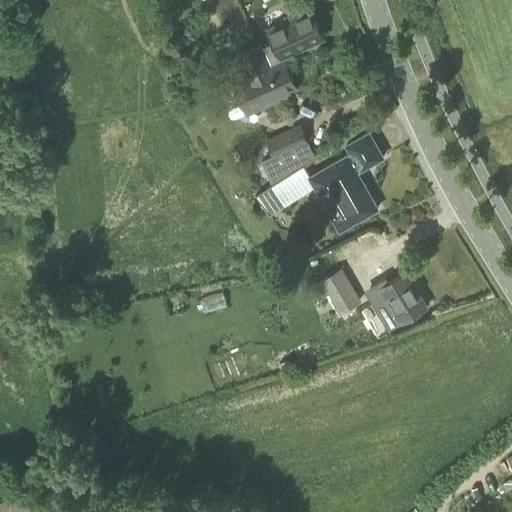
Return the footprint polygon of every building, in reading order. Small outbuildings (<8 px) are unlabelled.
[(265,69),(285,60),(283,56),(324,37),(311,8),(267,28),(276,49),(264,55),(259,44),(231,57),(236,67),(233,68),(236,76),(246,72),(246,71),(262,64),(265,69)] [(246,72),(236,76),(230,79),(247,114),(287,96),(284,91),(296,86),(285,60),(265,69),(262,64),(246,71),(246,72)] [(281,174),(315,154),(300,124),(266,139),(281,174)] [(383,156),(368,131),(345,144),(350,152),(347,154),(347,153),(310,175),(303,163),(255,190),(267,212),(314,185),(339,229),(377,207),(356,170),(359,168),(360,169),(383,156)] [(340,313),(361,300),(341,268),(321,280),(340,313)] [(388,329),(400,321),(427,305),(414,283),(416,282),(408,269),(376,288),(384,300),(374,306),(388,329)] [(251,362),(243,367),(251,380),(259,374),(251,362)]
